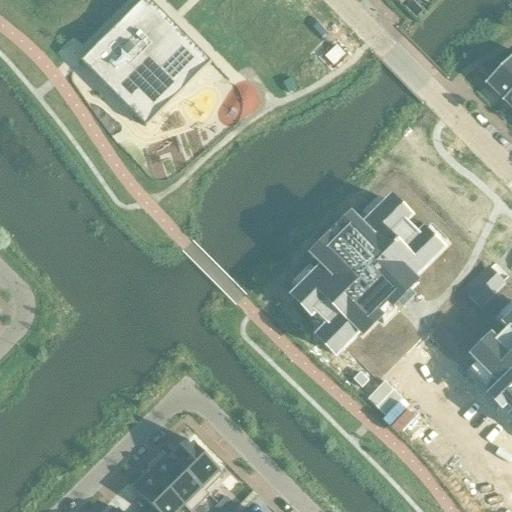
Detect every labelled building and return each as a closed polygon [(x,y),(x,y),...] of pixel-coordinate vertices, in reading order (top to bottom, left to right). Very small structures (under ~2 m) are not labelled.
[(147,0),(144,0),(81,63),(146,129),(211,64),(147,0)] [(336,47),(325,58),(333,67),(344,56),(336,47)] [(511,57),(484,86),(485,87),(486,86),(502,102),(502,103),(511,93),(511,57)] [(502,102),(501,103),(502,104),(503,103),(511,112),(511,93),(502,103),(502,102)] [(396,179),(284,289),(377,383),(426,334),(511,420),(511,295),(495,279),(396,179)] [(171,458),(206,493),(223,476),(189,441),(178,451),(171,458)] [(164,466),(154,475),(185,507),(184,508),(188,511),(193,511),(210,496),(206,493),(171,458),(163,465),(164,466)] [(137,492),(136,493),(151,508),(147,511),(179,511),(184,508),(185,507),(154,475),(137,492)] [(226,498),(218,506),(224,511),(233,511),(237,509),(226,498)]
